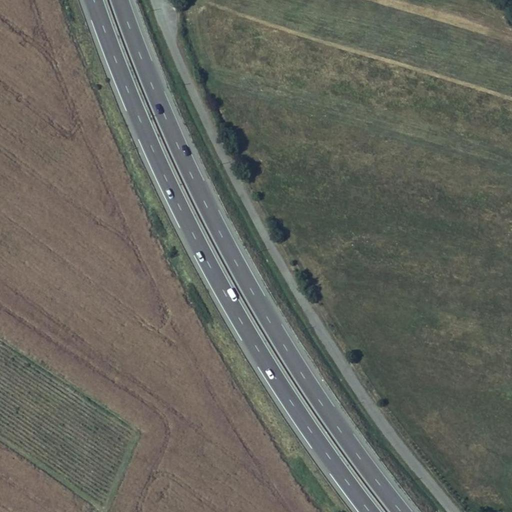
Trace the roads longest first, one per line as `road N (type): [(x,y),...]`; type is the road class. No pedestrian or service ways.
road 1 (unclassified): [(454,511),(387,431),(290,279),(215,140),(157,0)]
road 2 (trunk): [(401,511),(250,288),(177,145),(121,0)]
road 3 (trunk): [(93,0),(188,227),(275,378),(370,511)]
